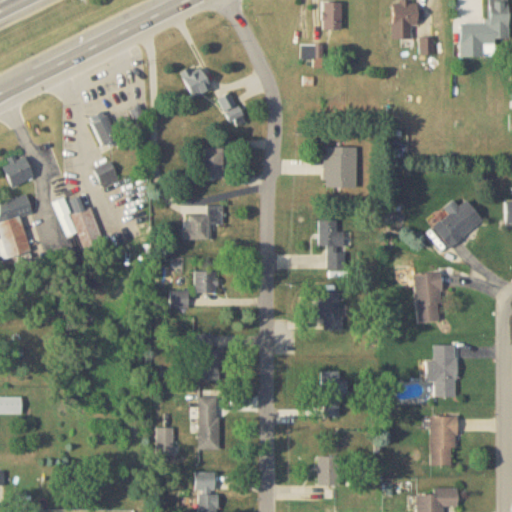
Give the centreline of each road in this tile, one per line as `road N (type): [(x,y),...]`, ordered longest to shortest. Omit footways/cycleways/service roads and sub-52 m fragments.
road 1 (residential): [(268,511),(275,114),(231,0)]
road 2 (residential): [(505,511),(505,309),(511,296)]
road 3 (primary): [(0,91),(183,0)]
